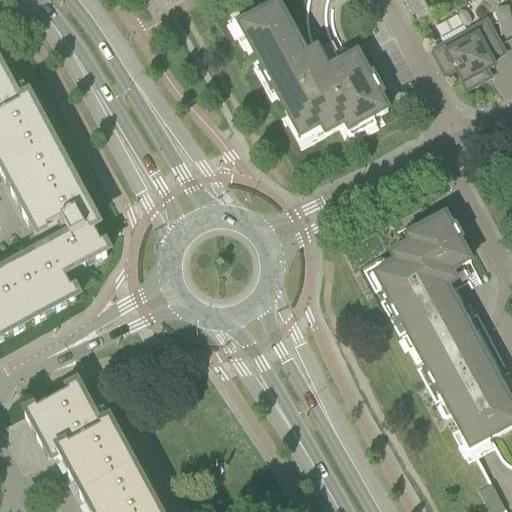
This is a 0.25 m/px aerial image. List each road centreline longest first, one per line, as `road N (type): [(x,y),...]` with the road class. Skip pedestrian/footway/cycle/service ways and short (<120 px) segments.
road 1 (secondary): [(27,0),(95,86),(182,235)]
road 2 (secondary): [(205,222),(77,0)]
road 3 (secondary): [(376,511),(256,308)]
road 4 (residential): [(511,350),(504,337),(508,290),(436,153)]
road 5 (secondary): [(235,321),(339,511)]
road 6 (residential): [(263,245),(436,153)]
road 7 (residential): [(458,141),(381,0)]
road 8 (secondary): [(182,235),(167,271),(174,297),(199,319),(235,321)]
